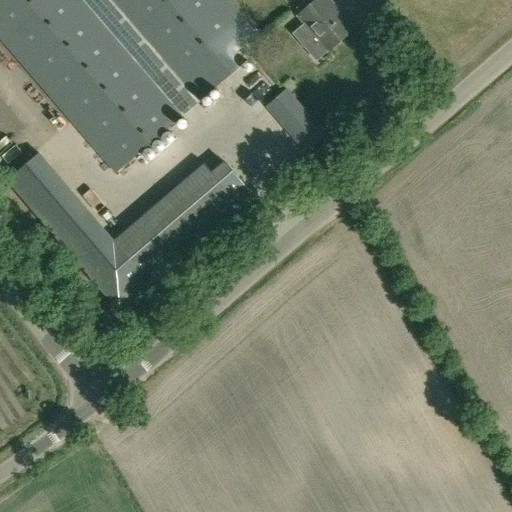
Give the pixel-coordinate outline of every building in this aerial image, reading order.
[(84,0),(0,0),(0,36),(116,173),(183,115),(84,0)] [(227,0),(110,0),(199,102),(266,44),(227,0)] [(306,23),(294,33),(306,47),(318,37),(328,50),(329,51),(355,29),(330,0),(317,0),(315,2),(303,12),(299,15),(306,23)] [(345,0),(355,9),(364,0),(345,0)] [(287,89),(268,104),(276,114),(295,98),(287,89)] [(318,125),(300,141),(308,150),(326,134),(318,125)] [(88,211),(57,237),(121,312),(243,208),(213,173),(205,164),(114,241),(88,211)]
